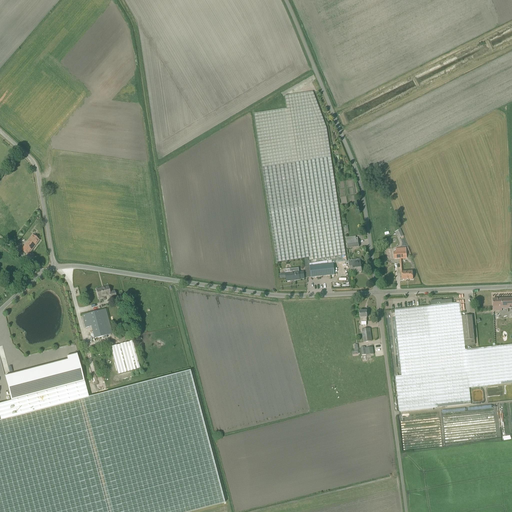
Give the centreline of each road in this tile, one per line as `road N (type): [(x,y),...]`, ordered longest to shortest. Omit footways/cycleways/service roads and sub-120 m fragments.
road 1 (unclassified): [(57,265),(270,294),(378,290)]
road 2 (unclassified): [(378,290),(353,156),(286,0)]
road 3 (unclassified): [(406,511),(378,290)]
road 4 (unclassified): [(57,265),(38,168),(0,131)]
road 5 (unclassified): [(378,290),(511,286)]
